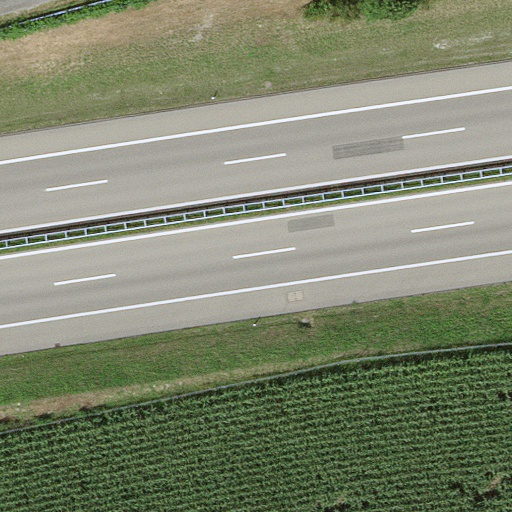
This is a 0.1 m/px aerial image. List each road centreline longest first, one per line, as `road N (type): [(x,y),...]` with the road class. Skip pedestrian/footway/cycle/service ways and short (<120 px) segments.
road 1 (motorway): [(0,295),(511,220)]
road 2 (motorway): [(511,124),(0,199)]
